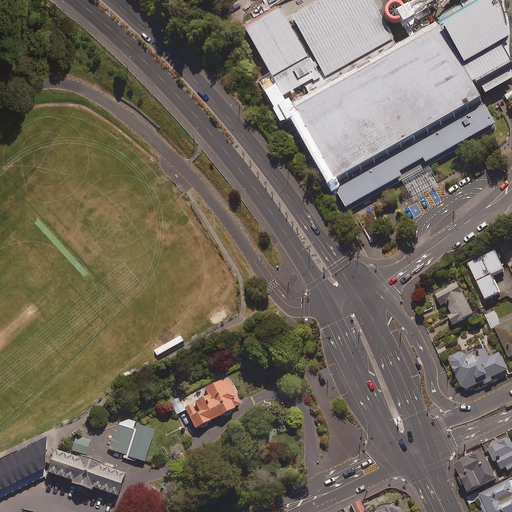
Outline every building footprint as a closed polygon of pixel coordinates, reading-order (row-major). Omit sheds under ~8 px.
[(287,105),(344,209),(493,126),(478,99),(511,80),(511,77),(509,67),(508,54),(508,43),(507,31),(503,17),(497,4),(489,8),(484,0),(468,0),(432,20),(422,0),(414,0),(391,13),(400,29),(403,27),(408,37),(395,44),(369,0),(322,0),(286,20),(277,5),(241,25),(282,97),(303,85),(308,94),(287,105)] [(505,271),(496,252),(469,265),(486,301),(502,294),(494,276),(505,271)] [(473,314),(457,282),(434,293),(440,305),(445,303),(451,314),(448,316),(452,325),(473,314)] [(511,317),(500,323),(494,311),(486,315),(492,329),(495,327),(509,357),(511,355),(511,317)] [(462,386),(467,388),(483,381),(486,386),(494,382),(492,377),(508,369),(500,353),(490,357),(485,347),(472,353),(469,347),(452,356),(450,362),(451,368),(453,371),(457,373),(457,379),(459,383),(462,386)] [(182,406),(194,429),(240,407),(225,377),(209,385),(212,391),(182,406)] [(140,431),(117,424),(109,448),(132,455),(140,431)] [(92,439),(74,434),(70,448),(88,453),(92,439)] [(511,445),(508,437),(487,447),(494,461),(496,460),(500,469),(506,467),(508,470),(511,468),(511,445)] [(46,439),(0,461),(0,495),(47,473),(117,495),(124,474),(52,451),(46,439)] [(495,479),(482,452),(454,465),(467,492),(495,479)] [(511,511),(511,478),(478,495),(485,511),(511,511)] [(366,511),(361,500),(353,504),(356,511),(366,511)]
